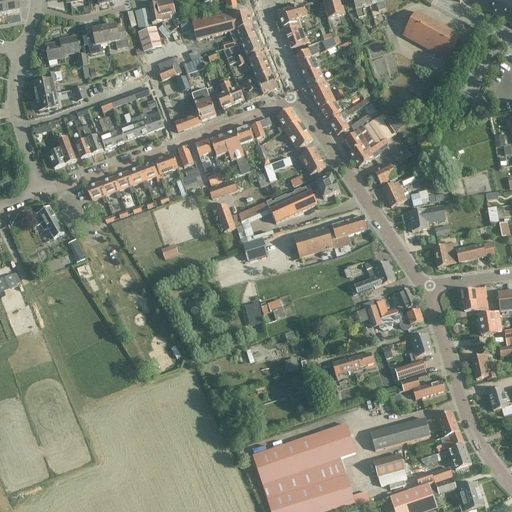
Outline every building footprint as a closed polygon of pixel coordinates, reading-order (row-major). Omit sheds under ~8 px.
[(3,0),(6,14),(19,11),(16,0),(3,0)] [(161,17),(161,18),(161,20),(170,18),(170,15),(175,14),(172,0),(169,0),(157,3),(160,17),(161,17)] [(230,8),(237,7),(235,0),(203,0),(204,3),(213,0),(225,0),(227,8),(230,8)] [(338,0),(325,0),(322,1),(328,20),(345,15),(343,8),(341,8),(338,0)] [(369,6),(367,0),(352,0),(357,19),(365,17),(362,8),(369,6)] [(367,0),(369,6),(376,4),(378,11),(384,10),(380,0),(367,0)] [(511,0),(477,0),(475,6),(511,27),(511,0)] [(161,22),(161,18),(159,18),(156,3),(149,5),(152,25),(161,22)] [(185,15),(182,3),(175,4),(178,17),(185,15)] [(302,6),(277,13),(284,32),(300,26),(298,20),(306,18),(302,6)] [(134,12),(138,30),(148,28),(146,20),(151,19),(149,9),(134,12)] [(130,27),(136,26),(132,12),(127,13),(130,27)] [(446,60),(459,37),(415,12),(402,36),(446,60)] [(242,45),(256,39),(252,27),(248,13),(232,16),(231,13),(206,19),(205,18),(180,25),(182,31),(193,28),(196,41),(224,34),(224,35),(230,35),(232,42),(234,48),(242,45)] [(104,28),(107,44),(115,43),(116,50),(127,48),(123,28),(117,29),(116,25),(104,28)] [(300,26),(284,32),(291,50),(307,44),(311,42),(309,37),(305,39),(300,26)] [(107,44),(104,28),(92,30),(93,34),(86,35),(90,55),(101,53),(99,46),(107,44)] [(161,48),(156,28),(138,33),(144,53),(161,48)] [(46,46),(47,53),(45,53),(47,59),(48,59),(49,61),(64,58),(63,55),(78,52),(75,37),(59,40),(60,43),(46,46)] [(333,40),(332,38),(323,41),(322,42),(326,50),(336,46),(333,40)] [(256,39),(242,45),(247,57),(261,51),(256,39)] [(349,40),(340,44),(336,46),(339,51),(351,46),(349,40)] [(232,42),(222,44),(224,51),(228,49),(234,48),(232,42)] [(297,66),(313,58),(318,56),(315,48),(294,58),(297,66)] [(227,60),(232,58),(228,49),(224,51),(227,60)] [(248,59),(253,72),(267,66),(262,53),(248,59)] [(191,63),(183,65),(187,76),(203,70),(198,54),(189,57),(191,63)] [(85,55),(77,56),(79,68),(82,68),(87,67),(85,55)] [(236,63),(243,60),(241,56),(235,58),(235,57),(232,58),(227,60),(230,66),(236,63)] [(178,65),(179,64),(178,61),(176,62),(175,58),(157,65),(160,72),(158,73),(162,82),(181,73),(178,65)] [(313,58),(297,66),(309,90),(324,82),(313,58)] [(253,72),(257,83),(272,77),(267,66),(253,72)] [(90,79),(87,67),(82,68),(85,81),(90,79)] [(35,98),(55,94),(53,83),(62,81),(60,73),(46,75),(47,81),(33,84),(35,98)] [(185,77),(176,81),(181,93),(190,90),(185,77)] [(272,77),(257,83),(263,95),(277,89),(272,77)] [(223,84),(233,105),(244,101),(238,88),(231,91),(228,82),(223,84)] [(319,111),(334,103),(335,103),(324,82),(309,90),(308,90),(319,111)] [(233,105),(223,84),(219,86),(223,94),(216,97),(222,110),(233,105)] [(77,101),(86,98),(82,87),(73,90),(77,101)] [(147,89),(133,94),(136,102),(150,97),(147,89)] [(191,95),(198,115),(201,122),(215,117),(206,90),(191,95)] [(341,91),(335,94),(338,100),(344,97),(341,91)] [(55,94),(35,98),(38,112),(58,108),(55,94)] [(125,106),(136,102),(133,94),(122,98),(125,106)] [(119,99),(110,102),(112,110),(122,106),(119,99)] [(149,110),(156,107),(153,101),(146,103),(149,110)] [(103,113),(112,110),(110,102),(100,106),(103,113)] [(334,103),(319,111),(327,122),(341,113),(334,103)] [(283,132),(298,122),(290,109),(276,119),(284,130),(283,131),(283,132)] [(87,111),(76,115),(78,119),(88,115),(87,111)] [(343,120),(350,116),(346,111),(328,124),(337,137),(349,129),(343,120)] [(142,119),(148,134),(163,128),(158,112),(147,116),(146,113),(141,115),(142,119)] [(377,145),(393,135),(382,116),(373,121),(369,114),(351,127),(355,133),(344,141),(349,148),(350,148),(352,152),(349,154),(353,161),(354,161),(359,169),(374,158),(371,155),(380,149),(377,145)] [(132,123),(137,138),(148,134),(142,119),(141,115),(140,115),(140,117),(131,120),(132,123)] [(202,124),(201,122),(198,115),(175,124),(178,133),(202,124)] [(261,128),(271,124),(268,118),(251,125),(257,139),(264,136),(261,128)] [(115,147),(106,122),(104,119),(99,121),(102,128),(104,127),(106,132),(99,135),(104,150),(115,147)] [(106,122),(115,147),(126,143),(120,127),(113,129),(112,128),(113,127),(110,121),(106,122)] [(298,122),(283,132),(296,151),(312,141),(298,122)] [(137,138),(132,123),(122,126),(128,142),(137,138)] [(85,137),(86,140),(92,155),(103,151),(97,136),(91,138),(86,125),(82,127),(85,137)] [(49,127),(34,131),(35,137),(51,133),(49,127)] [(85,137),(82,127),(77,129),(80,139),(85,137)] [(234,132),(239,146),(254,141),(248,127),(234,132)] [(239,146),(234,132),(222,137),(228,154),(231,162),(236,160),(243,157),(242,154),(239,146)] [(503,136),(495,137),(496,148),(504,147),(503,136)] [(228,154),(222,137),(210,141),(216,159),(228,154)] [(71,147),(70,146),(68,138),(57,142),(59,149),(60,149),(65,165),(76,161),(71,147)] [(92,155),(86,140),(75,144),(75,145),(81,159),(92,155)] [(203,157),(212,154),(208,142),(195,147),(201,163),(205,162),(203,157)] [(504,157),(511,155),(511,146),(503,148),(504,157)] [(193,164),(187,147),(177,151),(184,168),(193,164)] [(267,160),(262,147),(260,148),(257,149),(262,162),(267,160)] [(60,149),(59,149),(48,154),(54,169),(65,165),(60,149)] [(299,160),(301,166),(304,164),(310,176),(324,169),(314,149),(298,158),(299,160)] [(398,164),(406,160),(404,155),(395,159),(398,164)] [(154,163),(160,177),(178,170),(173,156),(154,163)] [(243,157),(236,160),(241,176),(249,173),(245,161),(243,157)] [(291,163),(289,159),(264,168),(269,184),(277,182),(274,173),(292,166),(291,163)] [(391,167),(396,165),(394,161),(388,164),(389,166),(374,174),(375,175),(374,177),(376,180),(377,181),(380,186),(396,178),(391,167)] [(140,169),(147,188),(145,181),(156,178),(158,184),(162,183),(160,177),(154,163),(140,169)] [(213,175),(209,163),(202,166),(207,177),(213,175)] [(126,174),(133,193),(134,193),(132,187),(142,183),(144,189),(147,188),(140,169),(126,174)] [(203,187),(197,169),(184,174),(186,178),(182,180),(186,193),(203,187)] [(133,193),(126,174),(112,179),(119,198),(121,198),(118,192),(129,188),(131,194),(133,193)] [(211,187),(223,182),(220,174),(208,178),(211,187)] [(260,189),(270,185),(266,174),(256,178),(260,189)] [(323,200),(339,193),(335,183),(334,184),(331,176),(312,185),(313,188),(317,186),(323,200)] [(300,177),(290,182),(293,189),(303,184),(300,177)] [(119,198),(112,179),(98,184),(105,204),(107,203),(105,197),(115,193),(117,199),(119,198)] [(212,201),(237,193),(237,192),(233,182),(227,184),(228,185),(209,191),(212,201)] [(105,204),(98,184),(84,190),(92,202),(102,198),(104,204),(105,204)] [(390,209),(406,202),(401,190),(398,191),(397,189),(395,190),(393,184),(382,190),(390,209)] [(275,225),(316,206),(308,187),(300,191),(300,189),(293,192),(294,194),(287,197),(286,196),(274,201),(275,202),(271,204),(270,201),(238,216),(241,224),(269,212),(275,225)] [(419,196),(408,199),(410,205),(421,203),(419,196)] [(224,234),(235,230),(226,206),(216,210),(224,234)] [(44,230),(48,228),(54,239),(63,233),(48,208),(31,218),(37,227),(40,225),(44,230)] [(426,219),(440,216),(438,208),(407,214),(411,233),(428,229),(426,219)] [(498,223),(496,208),(488,210),(490,224),(498,223)] [(23,223),(19,213),(7,217),(12,231),(21,228),(20,224),(23,223)] [(347,222),(351,235),(369,230),(364,216),(347,222)] [(351,235),(347,222),(332,226),(333,228),(330,230),(333,241),(351,235)] [(500,226),(502,239),(510,237),(507,224),(500,226)] [(448,227),(434,229),(436,238),(450,236),(448,227)] [(300,259),(333,249),(327,228),(293,238),(300,259)] [(261,240),(250,243),(256,264),(267,261),(261,240)] [(458,263),(494,255),(491,243),(455,251),(458,263)] [(432,248),(437,268),(448,266),(448,265),(455,264),(450,244),(444,246),(432,248)] [(162,252),(164,260),(178,255),(175,247),(162,252)] [(374,268),(377,278),(371,280),(374,289),(395,282),(388,263),(379,266),(377,260),(364,265),(366,271),(374,268)] [(368,281),(354,286),(358,295),(372,290),(368,281)] [(398,294),(399,296),(400,299),(395,301),(398,309),(404,306),(406,311),(417,306),(410,289),(398,294)] [(475,295),(480,294),(480,290),(474,291),(474,290),(461,291),(463,304),(464,312),(471,311),(470,308),(476,307),(475,295)] [(511,310),(511,291),(497,294),(500,312),(511,310)] [(285,318),(282,309),(279,298),(261,304),(260,302),(247,306),(250,316),(263,312),(265,317),(273,314),(275,321),(285,318)] [(376,304),(380,315),(387,312),(383,302),(376,304)] [(478,314),(485,312),(484,304),(476,305),(478,314)] [(400,323),(399,325),(399,326),(399,327),(400,328),(401,329),(401,330),(402,330),(403,331),(404,331),(405,331),(406,331),(407,330),(408,330),(409,329),(410,328),(410,327),(410,326),(422,322),(419,311),(402,316),(401,312),(379,319),(375,306),(365,309),(371,328),(378,326),(379,329),(382,331),(386,330),(387,330),(388,330),(389,329),(390,328),(391,328),(391,327),(391,326),(392,325),(391,324),(392,322),(396,324),(400,323)] [(485,312),(478,314),(481,336),(502,333),(499,320),(498,312),(494,313),(486,314),(485,312)] [(419,358),(433,353),(427,335),(410,340),(415,357),(413,357),(415,363),(420,361),(419,358)] [(389,348),(382,350),(386,360),(392,358),(389,348)] [(500,358),(511,356),(511,351),(511,348),(499,349),(500,358)] [(359,368),(373,363),(370,353),(332,365),(336,376),(359,369),(359,368)] [(476,381),(493,377),(488,355),(471,359),(476,381)] [(295,360),(285,362),(288,373),(298,371),(295,360)] [(426,373),(422,361),(415,363),(394,370),(398,382),(426,373)] [(398,394),(412,390),(415,400),(421,399),(445,392),(442,381),(419,388),(417,379),(396,385),(398,394)] [(493,412),(508,408),(503,389),(488,393),(493,412)] [(399,396),(392,398),(394,405),(401,403),(399,396)] [(443,438),(459,433),(452,413),(436,418),(443,438)] [(370,434),(375,452),(429,437),(425,420),(370,434)] [(325,511),(354,503),(340,459),(355,454),(345,425),(252,457),(267,499),(270,511),(325,511)] [(447,449),(463,444),(459,433),(443,438),(440,439),(442,446),(436,448),(438,453),(447,449)] [(455,471),(470,465),(463,446),(448,451),(455,471)] [(378,479),(404,472),(400,456),(374,463),(378,479)] [(452,479),(449,469),(431,475),(434,485),(452,479)] [(439,496),(456,490),(453,481),(436,486),(439,496)] [(462,511),(468,511),(484,507),(476,483),(458,489),(465,511),(462,511)] [(373,511),(431,511),(436,510),(428,486),(372,506),(373,511)]
